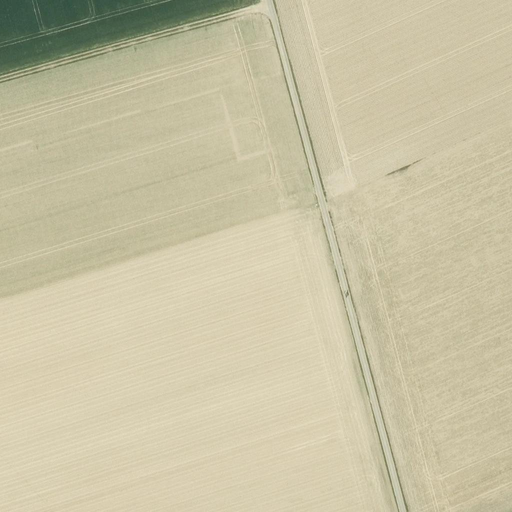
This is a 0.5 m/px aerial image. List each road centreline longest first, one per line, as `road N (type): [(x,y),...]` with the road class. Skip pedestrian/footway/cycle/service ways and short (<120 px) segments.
road 1 (unclassified): [(403,511),(269,0)]
road 2 (track): [(0,80),(269,3)]
